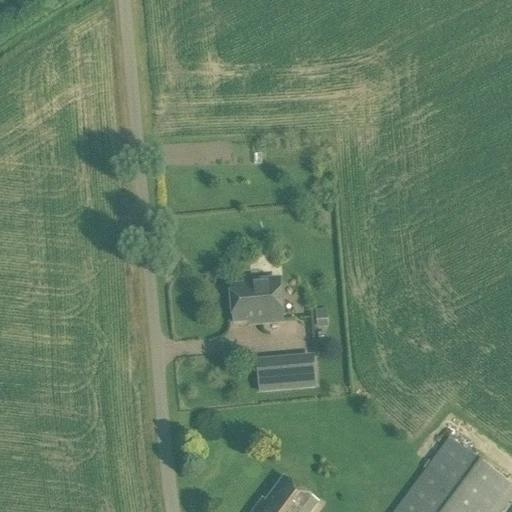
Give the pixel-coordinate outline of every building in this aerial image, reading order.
[(282,322),(278,280),(259,282),(259,285),(229,288),(233,323),(259,321),(259,324),(282,322)] [(327,316),(316,317),(317,329),(329,327),(327,316)] [(259,395),(317,389),(314,356),(256,361),(259,395)] [(498,511),(511,494),(511,486),(448,439),(394,511),(498,511)] [(312,511),(318,505),(282,479),(265,502),(261,500),(252,511),(312,511)]
